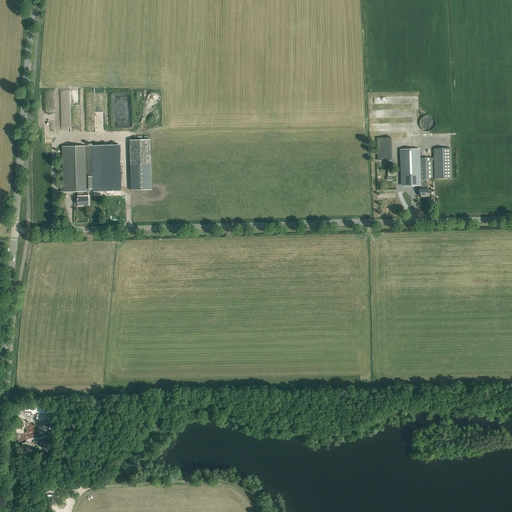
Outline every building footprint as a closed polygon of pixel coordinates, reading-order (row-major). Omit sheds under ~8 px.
[(434,122),(434,121),(434,119),(433,118),(432,117),(431,116),(429,115),(428,115),(426,115),(425,115),(424,115),(422,116),(421,117),(420,118),(420,120),(419,121),(419,122),(419,124),(420,125),(421,127),(422,128),(424,129),(425,130),(427,130),(428,130),(429,129),(431,129),(432,128),(433,127),(434,125),(434,124),(434,122)] [(377,138),(377,160),(392,160),(392,138),(377,138)] [(152,190),(150,140),(130,140),(131,190),(152,190)] [(65,147),(63,147),(64,192),(67,192),(80,192),(80,194),(78,194),(78,197),(75,197),(75,204),(80,204),(80,205),(88,205),(88,197),(88,191),(86,191),(86,189),(93,188),(94,191),(110,191),(121,190),(120,157),(120,146),(99,146),(85,146),(70,147),(65,147)] [(420,149),(400,150),(401,180),(401,185),(421,184),(421,189),(418,190),(419,194),(421,194),(421,196),(429,196),(429,189),(428,189),(427,183),(427,179),(432,179),(432,160),(435,160),(435,179),(452,178),(451,173),(451,148),(434,149),(434,157),(423,158),(420,158),(420,149)] [(26,403),(25,411),(48,414),(49,406),(26,403)]
